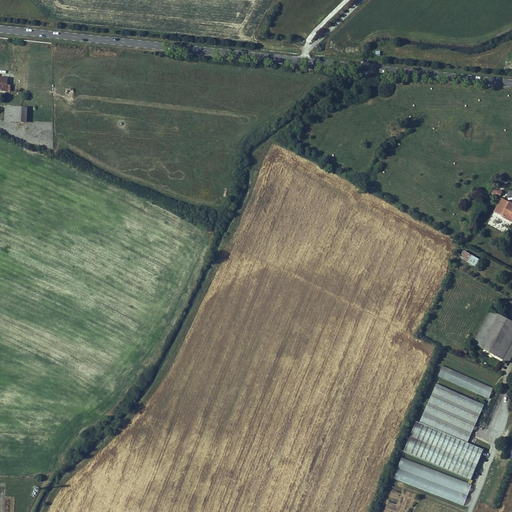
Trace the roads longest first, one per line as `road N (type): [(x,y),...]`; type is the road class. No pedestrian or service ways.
road 1 (secondary): [(511,81),(0,27)]
road 2 (track): [(359,0),(298,59),(345,0)]
